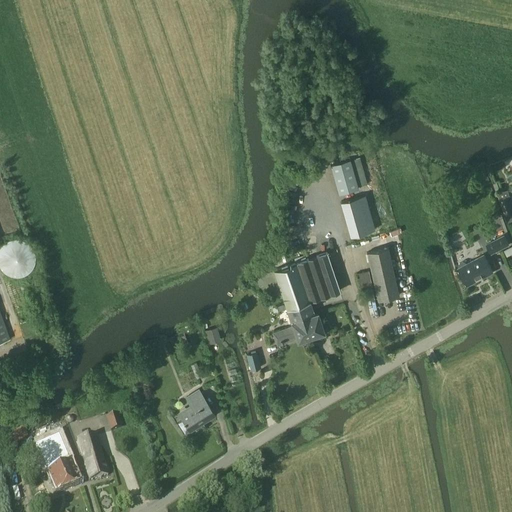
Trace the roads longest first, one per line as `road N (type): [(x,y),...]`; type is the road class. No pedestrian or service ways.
road 1 (tertiary): [(143,511),(511,296)]
road 2 (unknown): [(386,367),(321,197)]
